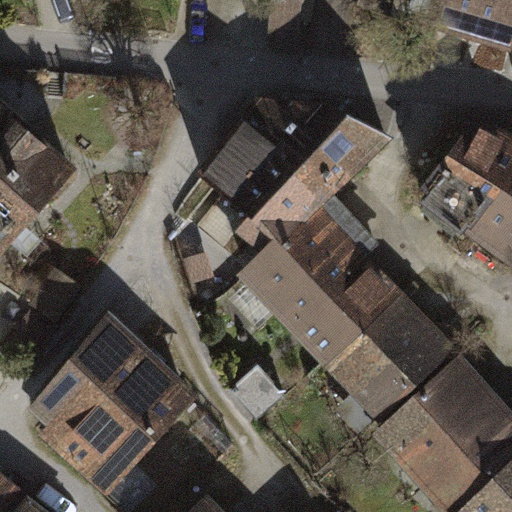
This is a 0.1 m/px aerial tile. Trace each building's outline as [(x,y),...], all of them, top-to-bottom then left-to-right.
[(298,53),(301,0),(271,0),(269,52),(298,53)] [(364,0),(397,9),(400,0),(364,0)] [(400,0),(397,9),(441,21),(447,0),(400,0)] [(511,0),(447,0),(441,21),(511,41),(511,0)] [(327,104),(263,100),(246,122),(337,185),(386,135),(327,104)] [(71,173),(0,110),(0,248),(2,250),(71,173)] [(337,185),(246,122),(203,176),(254,214),(240,230),(266,253),(327,195),(337,185)] [(511,191),(511,142),(477,125),(427,188),(434,193),(430,200),(463,227),(469,220),(481,229),(511,191)] [(511,191),(481,229),(511,250),(511,191)] [(246,271),(330,359),(395,297),(358,258),(373,243),(327,195),(266,253),(246,271)] [(30,300),(57,319),(80,287),(53,268),(30,300)] [(330,359),(382,415),(448,353),(395,297),(330,359)] [(191,400),(109,325),(40,401),(71,428),(55,445),(107,491),(191,400)] [(459,511),(511,464),(511,423),(457,363),(383,430),(457,511),(459,511)] [(511,511),(511,464),(459,511),(511,511)] [(0,511),(15,511),(25,501),(0,481),(0,511)] [(38,511),(25,501),(15,511),(38,511)] [(216,511),(206,502),(195,511),(216,511)]
